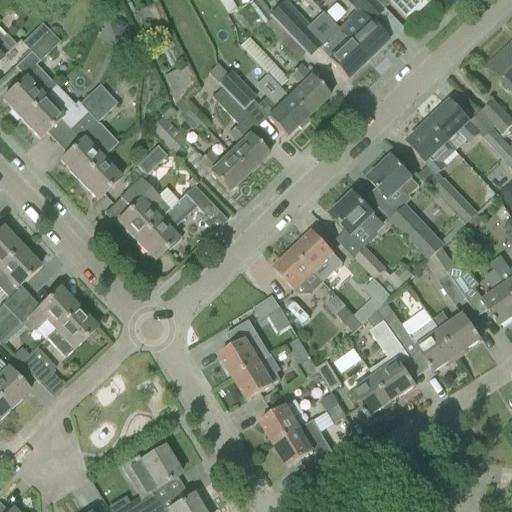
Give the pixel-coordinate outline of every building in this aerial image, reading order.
[(215,0),(226,18),(236,12),(228,0),(215,0)] [(387,44),(373,29),(370,25),(384,12),(383,11),(372,0),(342,0),(355,14),(337,32),(348,43),(367,63),(387,44)] [(372,0),(383,11),(389,5),(407,24),(432,0),(372,0)] [(153,7),(139,13),(161,57),(163,56),(170,69),(179,65),(172,52),(174,51),(153,7)] [(315,45),(282,11),(271,21),(289,40),(304,56),(315,45)] [(22,45),(31,55),(51,35),(42,26),(22,45)] [(51,35),(31,55),(39,64),(60,44),(51,35)] [(0,62),(16,48),(6,37),(3,40),(0,42),(0,62)] [(249,38),(239,47),(278,89),(288,80),(249,38)] [(304,56),(289,40),(280,49),(295,64),(304,56)] [(367,63),(348,43),(338,52),(327,41),(317,51),(328,62),(346,82),(367,63)] [(511,45),(488,69),(511,94),(511,45)] [(300,87),(288,99),(307,119),(329,99),(299,67),(289,76),(300,87)] [(2,102),(20,122),(44,100),(43,99),(53,90),(54,89),(36,70),(24,81),(2,102)] [(254,101),(229,75),(218,86),(222,90),(243,112),(254,101)] [(60,122),(70,133),(108,97),(100,88),(80,106),(77,103),(74,106),(78,109),(74,113),(53,90),(43,99),(44,100),(20,122),(39,142),(60,122)] [(243,112),(222,90),(211,100),(232,122),(243,112)] [(78,183),(101,161),(117,146),(98,127),(97,127),(96,125),(117,106),(108,97),(70,133),(80,144),(59,163),(78,183)] [(307,119),(288,99),(277,109),(266,98),(255,108),(285,140),(307,119)] [(481,114),(502,136),(511,126),(511,123),(493,103),(481,114)] [(450,105),(428,125),(447,144),(458,134),(469,146),(479,136),(450,105)] [(188,111),(180,118),(192,131),(200,124),(188,111)] [(148,131),(173,156),(185,145),(161,119),(148,131)] [(239,146),(228,156),(248,176),(268,157),(238,125),(228,134),(239,146)] [(447,144),(428,125),(407,146),(436,177),(446,167),(444,165),(456,154),(447,144)] [(511,149),(503,141),(502,142),(493,132),(483,141),(483,142),(511,173),(511,149)] [(136,168),(146,179),(166,159),(157,149),(136,168)] [(248,176),(228,156),(219,164),(208,153),(197,163),(227,195),(248,176)] [(368,182),(388,203),(401,190),(409,198),(418,189),(391,160),(368,182)] [(101,161),(78,183),(96,203),(120,180),(101,161)] [(116,224),(135,244),(169,212),(140,182),(120,201),(129,212),(116,224)] [(433,192),(466,227),(477,217),(443,182),(433,192)] [(169,212),(135,244),(153,264),(166,251),(168,253),(181,242),(171,231),(194,209),(203,218),(212,209),(193,190),(169,212)] [(330,218),(344,232),(349,238),(361,227),(372,239),(383,228),(353,196),(330,218)] [(390,223),(428,264),(445,249),(406,208),(390,223)] [(0,268),(20,250),(2,230),(0,231),(0,268)] [(312,235),(293,254),(313,275),(333,256),(312,235)] [(0,292),(7,300),(39,270),(20,250),(0,268),(0,292)] [(374,283),(375,283),(386,273),(364,252),(354,262),(374,283)] [(499,328),(511,319),(511,298),(494,273),(484,281),(494,296),(483,303),(472,290),(477,288),(467,275),(464,277),(456,268),(453,270),(441,253),(435,259),(465,301),(477,319),(487,313),(494,322),(493,323),(496,326),(497,325),(499,328)] [(313,275),(293,254),(273,272),(293,293),(313,275)] [(454,309),(465,301),(435,259),(425,267),(454,309)] [(489,267),(494,273),(511,298),(511,275),(501,259),(489,267)] [(380,288),(391,299),(413,279),(402,267),(380,288)] [(374,283),(363,293),(372,302),(380,311),(386,306),(391,300),(380,288),(375,283),(374,283)] [(44,323),(54,332),(54,333),(77,311),(59,291),(36,313),(26,322),(35,332),(44,323)] [(272,299),(253,311),(260,323),(279,311),(272,299)] [(352,315),(336,299),(326,309),(353,337),(362,328),(351,317),(352,315)] [(2,306),(0,308),(0,325),(11,316),(2,306)] [(376,314),(383,324),(409,361),(419,354),(428,368),(427,368),(430,372),(431,371),(434,375),(456,359),(432,323),(409,339),(393,317),(386,306),(380,311),(376,314)] [(54,333),(54,332),(45,340),(64,360),(96,330),(77,311),(54,333)] [(383,324),(376,314),(367,323),(372,331),(373,332),(377,329),(383,324)] [(0,342),(19,325),(11,316),(0,325),(0,342)] [(443,316),(432,323),(456,359),(479,343),(462,318),(450,326),(443,316)] [(392,358),(396,364),(399,368),(409,361),(383,324),(373,332),(369,335),(387,361),(392,358)] [(219,357),(233,381),(258,365),(244,342),(219,357)] [(308,381),(319,375),(316,370),(298,342),(286,349),(292,360),(295,359),(308,381)] [(19,365),(39,385),(48,377),(29,356),(19,365)] [(279,384),(274,376),(278,373),(270,359),(271,359),(270,358),(258,365),(233,381),(247,404),(279,384)] [(0,363),(0,403),(8,413),(28,394),(0,363)] [(316,370),(319,375),(330,394),(341,388),(327,364),(316,370)] [(396,364),(373,380),(391,405),(414,388),(411,384),(412,384),(410,381),(409,381),(399,368),(396,364)] [(317,377),(309,382),(313,387),(320,383),(317,377)] [(391,405),(373,380),(350,396),(368,421),(391,405)] [(320,405),(326,416),(338,409),(332,398),(320,405)] [(0,420),(8,413),(0,403),(0,420)] [(259,424),(273,448),(299,432),(292,421),(302,415),(295,403),(259,424)] [(338,409),(326,416),(333,428),(345,421),(338,409)] [(299,432),(273,448),(287,471),(299,463),(310,481),(337,464),(313,424),(299,432)] [(111,511),(145,511),(158,505),(151,494),(179,477),(163,450),(138,465),(136,461),(122,469),(132,487),(139,499),(127,507),(125,504),(111,511)] [(167,511),(200,511),(192,498),(167,511)]
